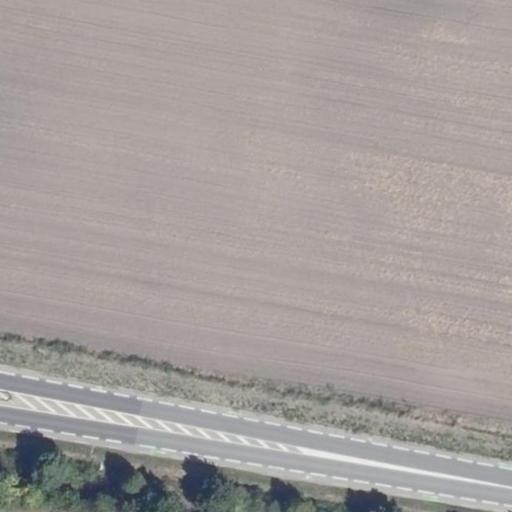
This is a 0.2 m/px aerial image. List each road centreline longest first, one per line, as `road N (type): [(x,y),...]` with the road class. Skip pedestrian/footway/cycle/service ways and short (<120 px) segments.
road 1 (secondary): [(465,479),(0,383)]
road 2 (secondary): [(0,412),(465,479)]
